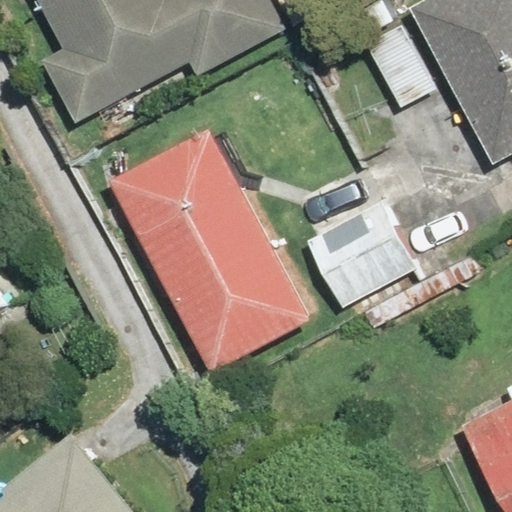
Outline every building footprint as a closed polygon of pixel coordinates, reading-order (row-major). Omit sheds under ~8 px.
[(54,0),(78,47),(54,59),(87,123),(205,63),(214,82),(330,23),(318,0),(54,0)] [(463,88),(509,173),(511,171),(511,0),(446,0),(426,11),(433,22),(381,50),(415,114),(463,88)] [(225,129),(127,181),(226,367),(324,315),(225,129)] [(321,239),(356,304),(423,269),(389,203),(321,239)] [(0,278),(0,324),(23,306),(0,278)] [(511,407),(475,426),(511,496),(511,407)] [(0,511),(149,511),(90,439),(0,511)]
